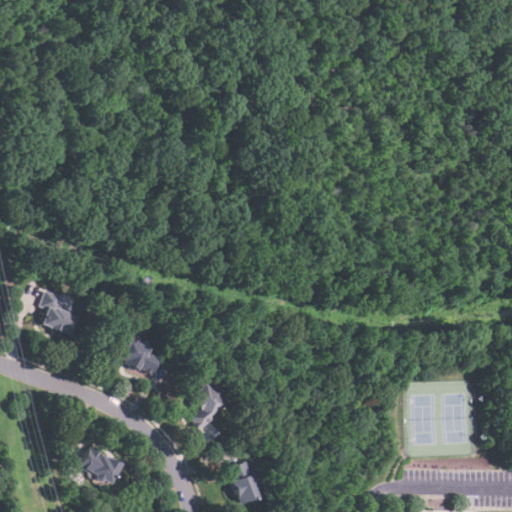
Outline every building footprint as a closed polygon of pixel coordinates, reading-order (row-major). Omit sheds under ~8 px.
[(76,303),(42,288),(35,305),(44,309),(37,324),(62,334),(76,303)] [(113,358),(147,375),(158,355),(124,338),(113,358)] [(223,403),(203,380),(186,395),(197,407),(186,417),(195,428),(223,403)] [(117,464),(85,447),(74,467),(106,484),(117,464)] [(231,503),(253,499),(247,461),(225,465),(231,503)]
